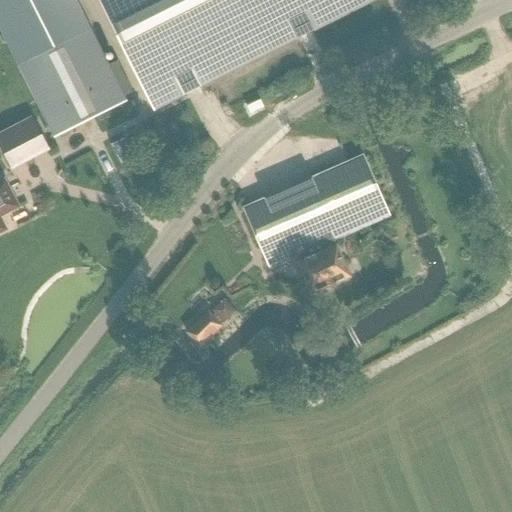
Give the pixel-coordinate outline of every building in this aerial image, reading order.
[(0,0),(0,36),(52,141),(124,105),(71,0),(0,0)] [(373,0),(98,0),(153,110),(373,0)] [(0,151),(9,173),(51,156),(36,120),(0,135),(0,151)] [(134,159),(124,139),(111,145),(121,166),(134,159)] [(329,249),(327,243),(389,216),(363,156),(244,208),(270,268),(296,256),(299,263),(298,263),(312,295),(351,278),(337,246),(329,249)] [(0,230),(1,231),(0,229),(0,215),(14,208),(0,180),(0,230)] [(188,333),(201,347),(233,317),(220,303),(188,333)]
